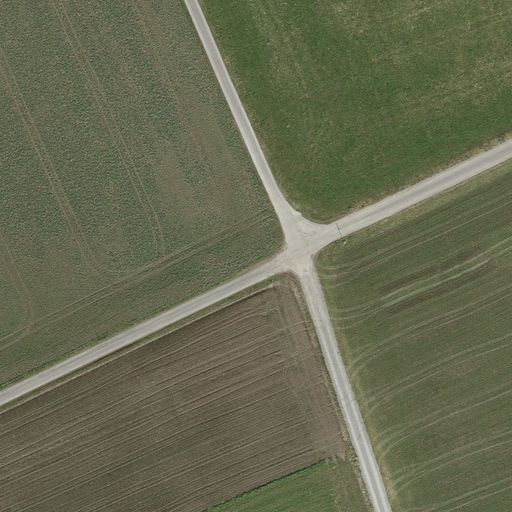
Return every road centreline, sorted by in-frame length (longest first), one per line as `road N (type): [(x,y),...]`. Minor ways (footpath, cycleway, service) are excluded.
road 1 (track): [(0,399),(297,255)]
road 2 (track): [(297,255),(189,0)]
road 3 (track): [(379,511),(297,255)]
road 4 (track): [(511,152),(297,255)]
